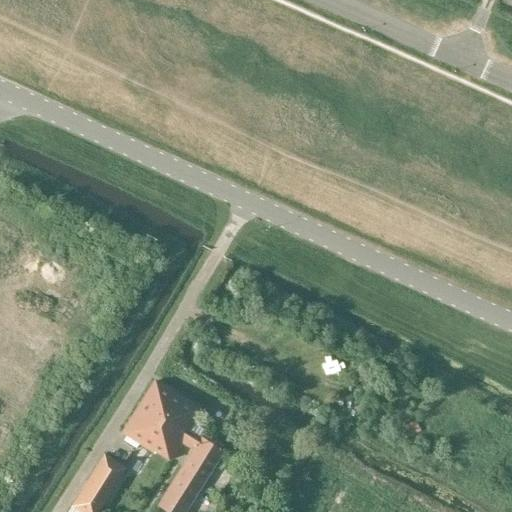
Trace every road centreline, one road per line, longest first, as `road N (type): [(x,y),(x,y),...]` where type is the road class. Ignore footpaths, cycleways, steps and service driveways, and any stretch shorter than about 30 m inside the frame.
road 1 (unclassified): [(0,88),(511,321)]
road 2 (unclassified): [(511,80),(328,0)]
